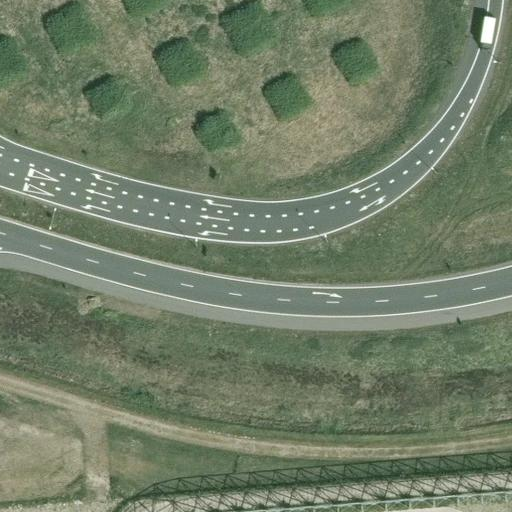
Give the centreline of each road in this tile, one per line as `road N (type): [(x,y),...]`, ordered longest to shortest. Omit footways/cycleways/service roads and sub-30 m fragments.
road 1 (motorway): [(495,0),(483,59),(464,98),(406,163),(345,196),(274,208),(183,199),(7,151)]
road 2 (motorway): [(0,232),(245,296),(352,303),(511,280)]
road 3 (track): [(276,450),(417,451),(511,437)]
